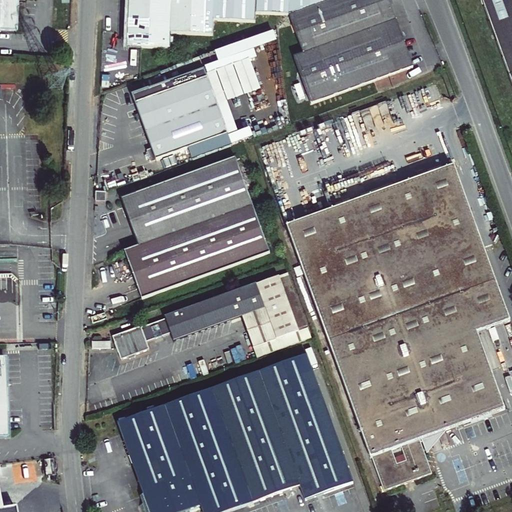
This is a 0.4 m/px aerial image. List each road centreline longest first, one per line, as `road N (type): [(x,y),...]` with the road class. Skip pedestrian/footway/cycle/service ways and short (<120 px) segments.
road 1 (residential): [(76,511),(70,403),(88,0)]
road 2 (residential): [(436,0),(511,205)]
